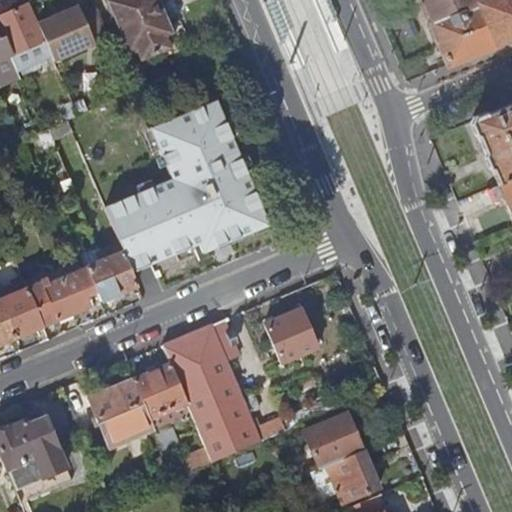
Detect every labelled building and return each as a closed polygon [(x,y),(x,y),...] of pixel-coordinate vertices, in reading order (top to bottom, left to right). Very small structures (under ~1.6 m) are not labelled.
[(110,0),(125,36),(118,39),(125,55),(132,52),(133,55),(139,52),(143,61),(170,50),(166,41),(173,38),(159,7),(164,4),(166,3),(167,1),(168,0),(110,0)] [(511,0),(419,0),(448,68),(511,42),(511,0)] [(0,32),(1,32),(5,41),(12,57),(46,43),(38,26),(29,6),(0,18),(0,32)] [(79,8),(38,26),(46,43),(55,64),(111,40),(96,7),(81,13),(79,8)] [(0,86),(1,89),(22,79),(12,57),(5,41),(0,42),(0,86)] [(108,107),(79,119),(86,134),(114,122),(108,107)] [(511,108),(471,125),(499,189),(511,183),(511,108)] [(50,131),(54,140),(73,132),(68,123),(50,131)] [(122,151),(100,161),(123,216),(146,206),(122,151)] [(511,183),(499,189),(511,219),(511,183)] [(135,267),(145,291),(192,272),(182,247),(135,267)] [(105,262),(120,297),(138,289),(124,254),(105,262)] [(88,271),(98,294),(102,304),(120,297),(105,262),(87,269),(88,271)] [(41,286),(57,323),(60,321),(62,326),(75,320),(73,316),(89,309),(85,300),(98,294),(88,271),(49,286),(47,282),(41,285),(41,286)] [(0,288),(0,304),(15,340),(43,329),(28,292),(29,291),(21,273),(11,277),(13,283),(0,288)] [(28,292),(43,329),(57,323),(41,286),(29,291),(28,292)] [(0,346),(15,340),(0,304),(0,346)] [(266,327),(282,365),(318,350),(302,312),(266,327)] [(212,328),(226,363),(242,356),(228,321),(212,328)] [(315,409),(296,417),(297,421),(284,427),(282,422),(266,429),(267,430),(261,432),(257,421),(252,423),(226,363),(212,328),(164,348),(171,366),(188,406),(207,453),(212,464),(319,420),(315,409)] [(135,382),(151,421),(188,406),(171,366),(135,382)] [(90,401),(111,449),(155,430),(151,421),(135,382),(90,401)] [(303,434),(319,472),(364,453),(348,415),(303,434)] [(34,425),(48,456),(58,452),(45,420),(34,425)] [(0,434),(0,453),(22,506),(42,497),(29,464),(48,456),(34,425),(26,428),(24,424),(0,434)] [(48,456),(62,489),(71,485),(58,452),(48,456)] [(186,462),(191,474),(212,464),(207,453),(186,462)] [(310,475),(322,502),(339,494),(344,506),(380,491),(364,453),(319,472),(310,475)] [(29,464),(42,497),(62,489),(48,456),(29,464)] [(197,473),(180,481),(187,499),(205,492),(197,473)] [(375,500),(351,510),(352,511),(377,511),(380,511),(375,500)]
